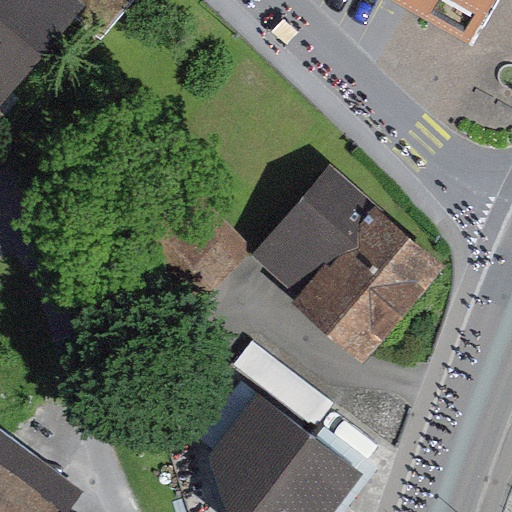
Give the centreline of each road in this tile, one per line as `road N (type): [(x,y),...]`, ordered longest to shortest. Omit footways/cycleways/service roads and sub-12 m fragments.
road 1 (tertiary): [(511,216),(254,0)]
road 2 (primary): [(511,306),(439,511)]
